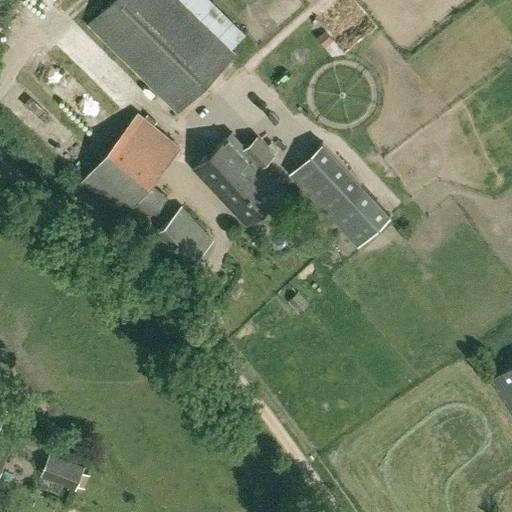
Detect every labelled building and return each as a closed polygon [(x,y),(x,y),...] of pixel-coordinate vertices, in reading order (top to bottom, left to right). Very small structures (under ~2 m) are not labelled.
[(235,53),(180,0),(110,0),(88,23),(178,111),(235,53)] [(331,56),(344,53),(324,28),(315,36),(331,56)] [(171,195),(156,182),(183,149),(137,112),(82,178),(125,213),(121,219),(143,243),(152,234),(178,264),(209,235),(183,205),(163,223),(155,214),(171,195)] [(194,165),(215,188),(214,188),(247,223),(284,189),(262,165),(274,153),(257,135),(245,147),(231,132),(194,165)] [(391,214),(322,141),(290,171),(359,244),(391,214)] [(299,290),(288,300),(300,313),(311,303),(299,290)] [(511,363),(493,376),(511,405),(511,363)] [(0,426),(11,397),(0,392),(0,426)] [(0,472),(9,448),(0,444),(0,472)] [(49,479),(75,489),(76,489),(84,469),(57,458),(48,455),(47,458),(47,459),(41,475),(49,479)]
